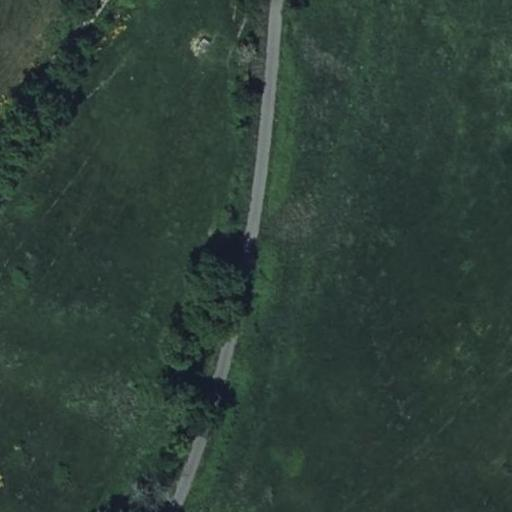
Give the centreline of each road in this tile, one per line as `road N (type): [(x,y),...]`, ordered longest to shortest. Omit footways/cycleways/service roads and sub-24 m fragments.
road 1 (residential): [(169,511),(212,432),(253,231),(274,0)]
road 2 (track): [(0,153),(110,0)]
